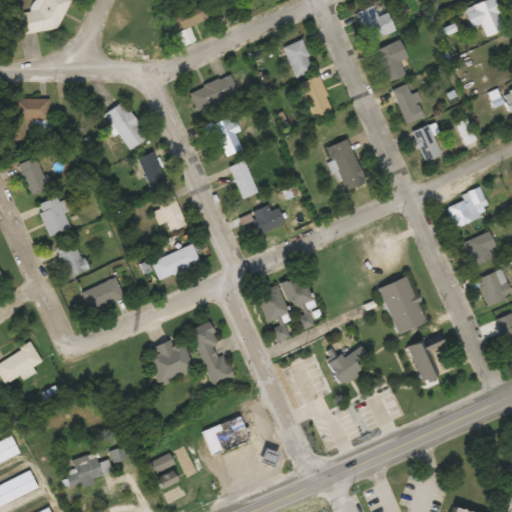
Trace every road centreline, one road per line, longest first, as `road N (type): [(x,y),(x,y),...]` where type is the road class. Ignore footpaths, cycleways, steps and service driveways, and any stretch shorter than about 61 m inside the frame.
road 1 (residential): [(497,398),(320,0)]
road 2 (residential): [(0,72),(150,71),(312,0)]
road 3 (residential): [(234,271),(511,142)]
road 4 (residential): [(38,286),(73,348),(217,280)]
road 5 (residential): [(317,481),(217,280)]
road 6 (residential): [(234,271),(150,71)]
road 7 (secondary): [(317,481),(511,391)]
